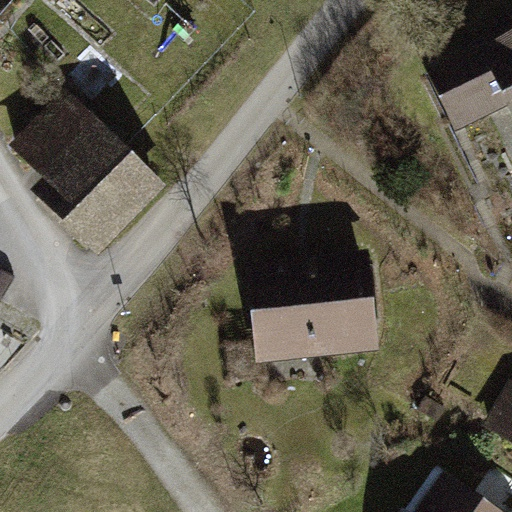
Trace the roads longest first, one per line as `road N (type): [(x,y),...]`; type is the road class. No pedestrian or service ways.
road 1 (residential): [(0,410),(372,0)]
road 2 (unknown): [(81,315),(206,511)]
